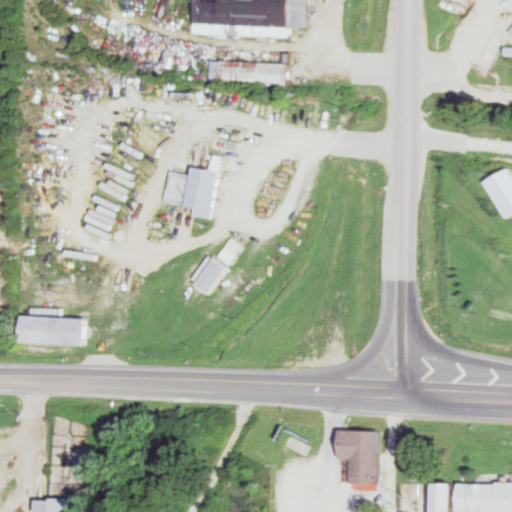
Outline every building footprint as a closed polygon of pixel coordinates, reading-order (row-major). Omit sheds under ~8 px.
[(299,37),(299,26),(317,27),(317,0),(202,0),(201,34),(299,37)] [(298,63),(217,60),(216,83),(297,85),(298,63)] [(231,156),(223,155),(220,169),(203,167),(202,174),(177,171),(173,201),(204,205),(202,215),(222,218),(231,156)] [(511,171),(493,183),(511,215),(511,171)] [(199,279),(218,293),(237,268),(218,254),(199,279)] [(30,343),(96,345),(97,318),(31,316),(30,343)] [(392,431),(350,430),(349,458),(359,459),(359,483),(366,483),(366,490),(390,491),(392,431)] [(511,511),(511,483),(470,483),(469,511),(511,511)] [(465,511),(466,484),(446,484),(445,511),(465,511)] [(90,511),(91,500),(43,498),(42,511),(90,511)]
